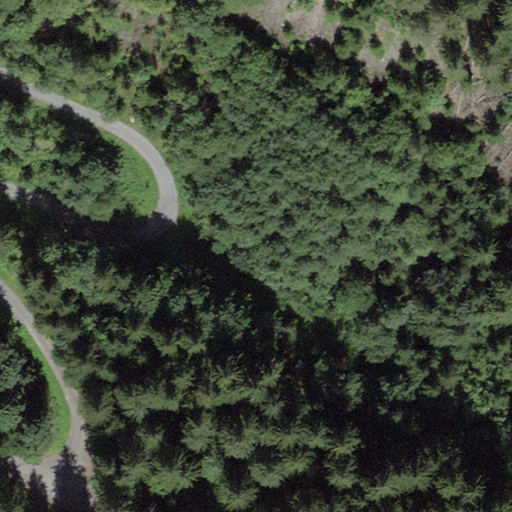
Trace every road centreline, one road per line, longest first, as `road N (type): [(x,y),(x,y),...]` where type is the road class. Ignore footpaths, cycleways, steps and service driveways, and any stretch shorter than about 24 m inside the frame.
road 1 (track): [(0,75),(134,139),(166,188),(153,230),(100,238),(0,186)]
road 2 (track): [(0,288),(49,347),(69,416),(63,450)]
